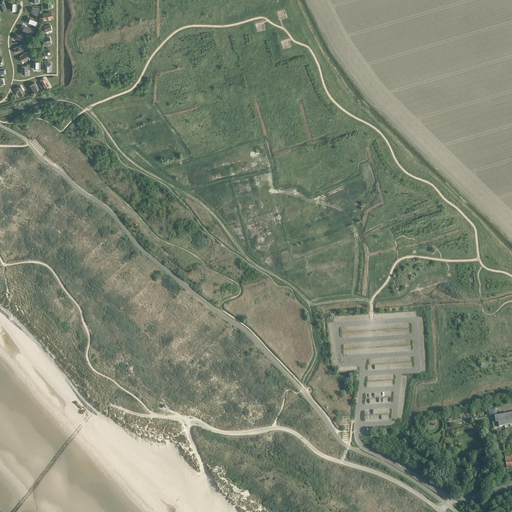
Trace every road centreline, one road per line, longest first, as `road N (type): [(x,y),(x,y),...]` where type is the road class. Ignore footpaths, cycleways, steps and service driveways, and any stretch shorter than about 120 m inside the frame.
road 1 (unknown): [(0,115),(48,97),(77,100),(134,163),(212,211),(245,256),(309,305),(318,357),(301,388)]
road 2 (unclassified): [(356,427),(360,445),(452,502),(511,486)]
